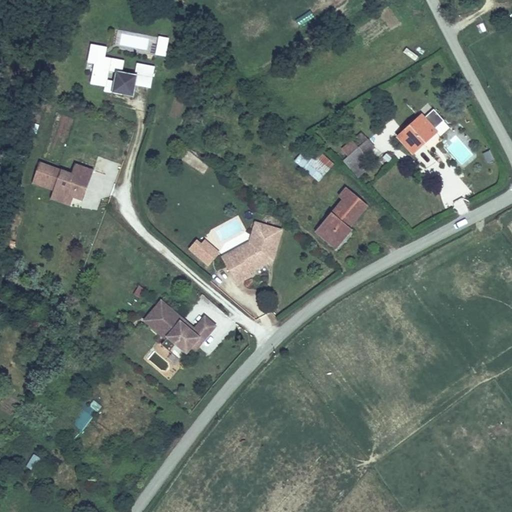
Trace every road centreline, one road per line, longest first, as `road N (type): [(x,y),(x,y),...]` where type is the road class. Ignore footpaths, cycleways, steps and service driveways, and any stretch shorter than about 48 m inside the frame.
road 1 (tertiary): [(511,196),(344,287),(270,343),(134,511)]
road 2 (unclassified): [(511,155),(428,0)]
